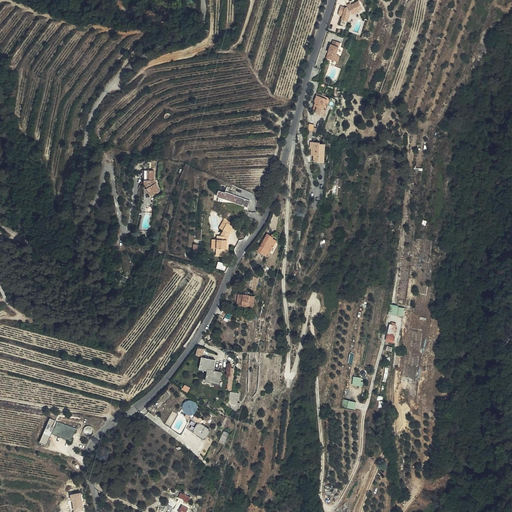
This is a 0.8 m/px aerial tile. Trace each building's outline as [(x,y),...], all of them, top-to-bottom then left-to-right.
[(357,9),(358,11),(364,9),(359,1),(347,7),(342,6),(340,14),(344,15),(349,17),(351,13),(352,12),(357,9)] [(337,54),(339,47),(333,44),(331,44),(326,58),(337,61),(339,54),(337,54)] [(329,99),(317,95),(315,102),(316,102),(314,108),(317,109),(316,112),(316,113),(325,116),(327,110),(326,109),(329,99)] [(312,148),(312,152),(315,152),(314,155),(314,161),(325,161),(326,143),(321,143),(321,142),(311,141),(311,148),(312,148)] [(160,190),(154,180),(154,170),(145,170),(145,182),(152,195),(160,190)] [(220,197),(237,202),(238,198),(235,197),(236,195),(219,189),(217,196),(220,197)] [(243,197),(240,204),(249,206),(251,199),(243,197)] [(234,226),(227,222),(223,229),(224,230),(230,233),(234,226)] [(277,239),(274,238),(274,236),(272,235),(268,233),(259,251),(269,256),(277,239)] [(227,239),(229,239),(229,235),(221,235),(221,238),(217,238),(217,247),(220,247),(220,251),(228,251),(228,248),(227,248),(227,239)] [(253,291),(258,290),(260,278),(256,276),(254,276),(249,295),(240,293),(237,305),(241,306),(243,304),(249,305),(250,308),(253,309),(256,296),(252,295),(253,291)] [(403,316),(405,308),(390,306),(389,314),(403,316)] [(397,324),(396,324),(391,323),(390,322),(386,340),(395,341),(396,336),(394,336),(397,324)] [(203,356),(201,367),(209,368),(208,370),(207,381),(211,381),(212,379),(221,381),(223,371),(215,369),(217,358),(203,356)] [(362,377),(354,376),(353,385),(361,386),(362,377)] [(231,391),(230,407),(238,407),(240,392),(231,391)] [(165,401),(171,394),(169,393),(168,392),(162,398),(163,400),(165,401)] [(185,400),(185,414),(197,414),(198,400),(185,400)] [(356,409),(357,402),(349,401),(348,408),(356,409)] [(53,433),(58,420),(51,417),(41,441),(48,444),(53,433)] [(71,440),(76,427),(58,420),(53,433),(71,440)] [(200,422),(195,431),(206,439),(212,429),(200,422)] [(223,431),(220,442),(226,443),(229,432),(223,431)]
